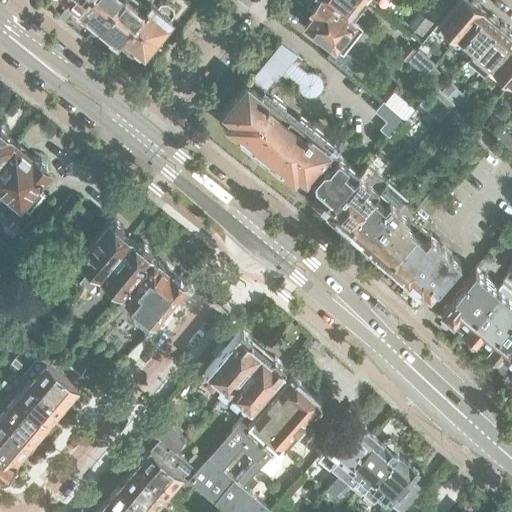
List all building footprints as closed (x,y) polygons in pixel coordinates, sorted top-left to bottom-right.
[(80,0),(74,8),(81,14),(82,13),(87,17),(95,24),(114,0),(80,0)] [(114,0),(95,24),(107,34),(115,40),(134,17),(146,0),(114,0)] [(115,40),(114,40),(128,52),(131,48),(138,55),(169,17),(173,11),(173,5),(166,0),(163,0),(159,0),(158,2),(154,0),(146,0),(134,17),(115,40)] [(335,3),(331,0),(309,0),(306,4),(314,10),(304,22),(333,44),(326,54),(349,72),(358,59),(344,49),(363,25),(357,21),(357,20),(335,3)] [(366,0),(331,0),(335,3),(353,17),(366,0)] [(437,0),(427,0),(421,8),(433,19),(444,6),(437,0)] [(456,0),(439,21),(457,36),(480,8),(479,3),(475,0),(456,0)] [(480,8),(457,36),(474,51),(498,23),(497,19),(490,13),(486,14),(480,8)] [(419,9),(408,23),(422,34),(433,20),(419,9)] [(474,51),(467,60),(484,75),(492,65),(511,41),(511,34),(509,32),(509,28),(503,23),(498,23),(474,51)] [(281,39),(252,76),(266,87),(274,77),(280,83),(287,74),(297,81),(298,86),(302,92),(308,95),(315,94),(320,91),(323,84),(322,77),(319,72),(312,69),(306,70),(296,63),(301,56),(297,53),(298,52),(281,39)] [(407,40),(398,52),(407,59),(407,58),(416,48),(407,40)] [(511,41),(492,65),(510,80),(511,77),(511,41)] [(416,48),(407,58),(415,65),(426,52),(418,46),(416,48)] [(432,63),(424,73),(430,79),(439,69),(432,63)] [(230,101),(219,114),(240,131),(237,134),(279,168),(282,165),(301,181),(319,159),(333,142),(299,115),(296,119),(281,107),(285,103),(266,87),(252,76),(251,75),(240,89),(239,88),(230,100),(230,101)] [(449,79),(441,88),(448,93),(455,84),(449,79)] [(435,83),(427,92),(447,109),(455,100),(440,88),(435,83)] [(392,89),(384,99),(404,116),(413,106),(392,89)] [(404,116),(384,99),(382,98),(374,108),(385,118),(379,126),(388,134),(404,116)] [(453,103),(445,112),(465,129),(472,121),(453,103)] [(498,123),(492,117),(485,126),(490,131),(498,123)] [(492,139),(472,121),(465,129),(485,147),(492,139)] [(0,155),(14,139),(0,126),(0,155)] [(511,133),(503,126),(495,135),(511,149),(511,133)] [(14,139),(0,155),(0,189),(20,206),(22,204),(28,209),(43,190),(35,183),(48,167),(14,139)] [(317,183),(309,192),(313,195),(311,196),(325,208),(335,197),(338,193),(342,189),(358,171),(357,169),(338,153),(335,155),(329,162),(323,163),(314,173),(314,180),(317,183)] [(325,208),(325,209),(331,214),(329,216),(335,221),(344,229),(379,188),(385,181),(387,178),(375,168),(375,167),(366,159),(357,169),(358,171),(342,189),(338,193),(335,197),(325,208)] [(379,188),(344,229),(357,241),(359,239),(366,244),(406,198),(422,179),(416,174),(402,190),(401,189),(399,192),(397,191),(390,199),(384,193),(390,185),(385,181),(379,188)] [(406,198),(366,244),(372,250),(370,252),(384,264),(419,223),(426,216),(443,196),(432,187),(415,206),(406,198)] [(97,277),(130,236),(109,218),(75,259),(87,269),(78,280),(79,280),(66,296),(74,303),(87,287),(88,288),(97,277)] [(419,223),(384,264),(398,276),(400,274),(406,279),(440,241),(419,223)] [(130,236),(97,277),(118,294),(137,271),(152,254),(152,253),(130,236)] [(406,279),(404,281),(425,299),(426,298),(429,295),(434,298),(444,287),(443,287),(451,277),(447,274),(460,259),(440,241),(406,279)] [(152,254),(137,271),(141,274),(117,303),(147,328),(186,281),(152,254)] [(474,265),(440,308),(449,315),(446,318),(458,328),(461,325),(463,327),(496,284),(474,265)] [(0,269),(0,290),(11,278),(0,269)] [(496,284),(463,327),(471,334),(471,336),(473,340),(475,342),(478,344),(481,344),(482,343),(485,346),(511,312),(511,286),(501,278),(496,284)] [(31,312),(20,324),(38,339),(49,327),(31,312)] [(511,312),(485,346),(493,353),(493,357),(500,363),(504,362),(508,365),(511,359),(511,312)] [(0,321),(0,329),(14,341),(18,335),(0,321)] [(226,390),(262,346),(239,327),(203,370),(226,390)] [(226,339),(231,334),(225,329),(220,335),(226,339)] [(36,349),(49,360),(57,351),(43,340),(36,349)] [(285,366),(262,346),(226,390),(236,398),(238,395),(251,405),(285,366)] [(75,376),(76,374),(85,364),(69,351),(59,362),(75,376)] [(15,363),(23,370),(27,365),(19,358),(15,363)] [(46,359),(29,378),(63,406),(79,387),(46,359)] [(247,419),(251,423),(246,428),(237,420),(196,466),(187,476),(213,499),(228,511),(266,511),(270,508),(244,484),(321,396),(315,391),(319,387),(308,378),(305,382),(290,369),(289,370),(290,371),(251,417),(249,416),(247,419)] [(0,380),(0,382),(7,389),(12,384),(4,377),(0,380)] [(63,406),(29,378),(14,396),(48,424),(63,406)] [(14,396),(0,412),(0,414),(32,442),(48,424),(14,396)] [(341,470),(373,433),(363,424),(350,412),(335,430),(316,453),(329,464),(331,462),(341,470)] [(32,442),(0,414),(0,446),(17,460),(32,442)] [(185,438),(162,420),(152,432),(169,445),(175,450),(175,449),(185,438)] [(373,433),(341,470),(335,475),(325,487),(336,497),(350,481),(360,490),(362,488),(393,450),(380,438),(380,439),(373,433)] [(196,466),(175,449),(175,450),(169,445),(166,449),(156,440),(151,446),(149,445),(149,446),(133,465),(166,493),(183,473),(187,476),(196,466)] [(17,460),(0,446),(0,476),(2,478),(17,460)] [(394,449),(393,450),(362,488),(373,498),(376,494),(385,503),(388,500),(401,510),(420,487),(408,476),(415,468),(394,449)] [(194,450),(188,457),(196,464),(202,457),(194,450)] [(166,493),(133,465),(117,483),(151,511),(152,511),(168,511),(157,503),(166,493)] [(117,483),(102,501),(115,511),(149,511),(151,511),(117,483)] [(115,511),(102,501),(92,511),(115,511)]
